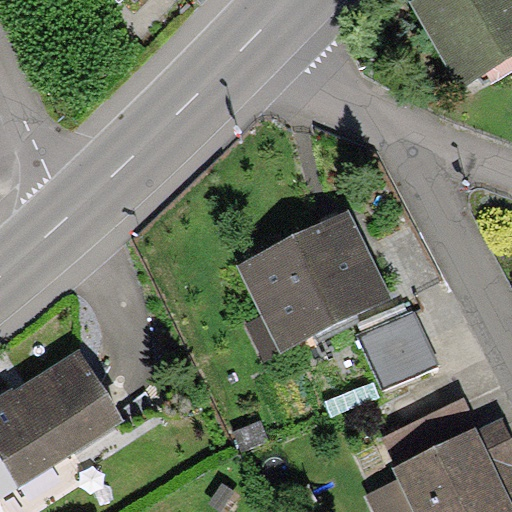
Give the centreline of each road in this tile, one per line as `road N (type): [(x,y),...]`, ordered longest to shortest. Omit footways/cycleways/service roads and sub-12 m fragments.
road 1 (tertiary): [(259,35),(81,202)]
road 2 (residential): [(511,340),(427,182),(420,132)]
road 3 (residential): [(259,35),(326,87),(420,132)]
road 4 (residential): [(0,63),(36,139),(81,202)]
